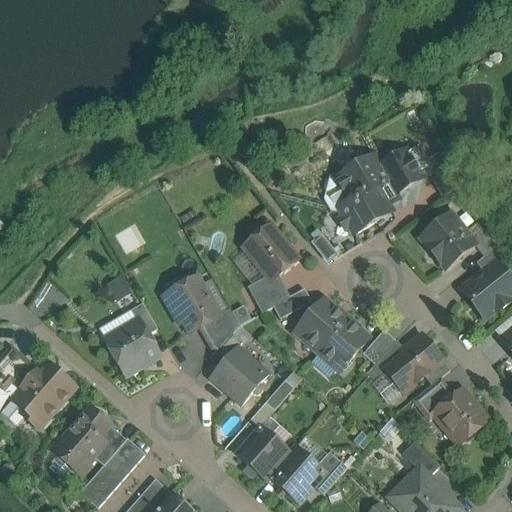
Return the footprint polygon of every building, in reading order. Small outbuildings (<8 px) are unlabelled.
[(419,148),(407,155),(419,176),(429,171),(425,164),(427,163),(419,148)] [(427,163),(425,164),(429,171),(445,198),(464,183),(446,152),(427,163)] [(381,168),(375,159),(338,181),(351,205),(340,211),(344,219),(342,227),(350,229),(354,236),(392,214),(388,207),(399,200),(397,196),(422,181),(419,176),(407,155),(406,154),(381,168)] [(467,234),(452,216),(420,241),(446,272),(475,248),(477,247),(467,234)] [(488,217),(467,234),(477,247),(475,248),(484,259),(498,248),(507,240),(488,217)] [(321,235),(336,250),(345,242),(330,226),(321,235)] [(271,228),(243,251),(267,279),(271,285),(279,278),(299,262),(271,228)] [(324,236),(314,241),(325,262),(336,257),(324,236)] [(484,259),(476,265),(484,275),(496,264),(497,265),(506,258),(498,248),(484,259)] [(511,284),(497,265),(496,264),(484,275),(462,292),(485,321),(495,313),(497,315),(511,304),(509,302),(511,299),(511,284)] [(279,278),(271,285),(267,279),(248,290),(262,316),(273,310),(291,300),(291,299),(279,278)] [(199,281),(186,288),(183,294),(170,302),(190,336),(199,330),(220,318),(220,317),(199,281)] [(305,292),(291,299),(291,300),(273,310),(280,322),(312,305),(305,292)] [(325,302),(297,334),(309,343),(307,345),(319,356),(348,323),(325,302)] [(158,333),(143,307),(131,314),(137,323),(138,322),(148,339),(158,333)] [(220,318),(199,330),(212,351),(216,355),(217,354),(232,336),(233,337),(240,329),(230,311),(220,317),(220,318)] [(137,323),(105,342),(127,379),(160,360),(148,339),(138,322),(137,323)] [(348,323),(319,356),(330,365),(332,363),(342,373),(369,341),(348,323)] [(396,344),(384,333),(363,357),(375,368),(396,344)] [(511,334),(502,342),(511,354),(511,334)] [(234,337),(218,355),(221,357),(227,363),(238,350),(243,345),(234,337)] [(406,352),(402,355),(405,358),(386,374),(388,376),(404,395),(424,379),(442,364),(422,339),(406,352)] [(375,368),(372,371),(381,381),(388,376),(386,374),(405,358),(402,355),(406,352),(396,344),(375,368)] [(227,363),(211,381),(241,408),(253,395),(255,397),(259,397),(263,393),(263,389),(260,387),(269,377),(238,350),(227,363)] [(9,352),(0,362),(0,391),(3,395),(14,383),(24,371),(27,367),(9,352)] [(76,391),(46,364),(33,379),(22,391),(12,403),(24,414),(24,420),(36,430),(42,430),(76,391)] [(442,364),(424,379),(432,388),(441,381),(450,373),(442,364)] [(24,371),(14,383),(22,391),(33,379),(24,371)] [(432,388),(413,403),(429,423),(430,423),(429,421),(434,417),(433,416),(455,398),(441,381),(432,388)] [(285,383),(266,406),(274,414),(294,391),(285,383)] [(476,410),(462,393),(455,398),(433,416),(434,417),(459,447),(457,449),(458,450),(464,445),(469,446),(476,440),(476,435),(491,423),(478,408),(476,410)] [(90,411),(60,446),(60,459),(74,471),(86,470),(95,461),(107,447),(100,440),(110,428),(111,427),(110,427),(109,428),(98,418),(99,417),(98,416),(97,417),(90,411)] [(126,443),(110,428),(100,440),(107,447),(95,461),(103,469),(104,468),(112,459),(120,450),(126,443)] [(260,430),(237,457),(267,484),(270,481),(269,481),(290,457),(290,456),(260,430)] [(146,457),(128,441),(127,442),(126,443),(120,450),(138,466),(146,457)] [(440,469),(415,444),(402,457),(419,474),(420,472),(428,481),(440,469)] [(138,466),(120,450),(112,459),(130,475),(138,466)] [(317,469),(295,450),(290,456),(290,457),(269,481),(270,481),(299,507),(314,490),(326,477),(317,469)] [(347,471),(329,455),(317,469),(326,477),(314,490),(323,498),(347,471)] [(130,475),(112,459),(104,468),(122,484),(130,475)] [(122,484),(104,468),(103,469),(96,477),(114,493),(122,484)] [(428,481),(420,472),(419,474),(405,488),(409,492),(396,505),(403,511),(457,511),(458,511),(442,495),(444,493),(435,483),(432,485),(428,481)] [(114,493),(96,477),(88,486),(106,502),(114,493)] [(88,486),(80,495),(98,511),(106,502),(88,486)] [(190,511),(174,498),(161,511),(190,511)]
